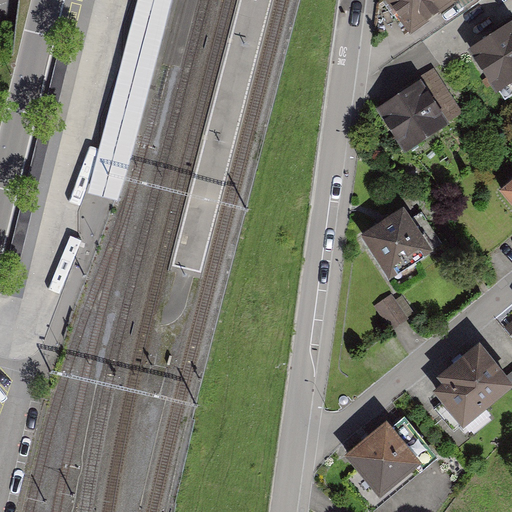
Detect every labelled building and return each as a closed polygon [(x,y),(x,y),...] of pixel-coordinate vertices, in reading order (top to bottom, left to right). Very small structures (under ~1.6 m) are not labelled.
[(138,0),(88,197),(107,202),(118,205),(132,162),(173,0),(138,0)] [(386,0),(408,30),(449,0),(386,0)] [(511,24),(470,51),(497,94),(511,84),(511,24)] [(45,113),(57,116),(72,50),(60,47),(45,113)] [(422,87),(377,115),(406,160),(450,133),(422,87)] [(26,190),(38,193),(54,128),(42,125),(26,190)] [(511,184),(503,192),(511,201),(511,184)] [(7,267),(19,270),(35,205),(23,202),(7,267)] [(364,237),(391,277),(429,252),(402,211),(364,237)] [(391,329),(408,317),(391,293),(375,305),(391,329)] [(445,389),(438,395),(466,431),(511,394),(511,374),(506,380),(482,349),(440,383),(445,389)] [(389,423),(345,457),(382,505),(439,461),(406,420),(394,429),(389,423)]
